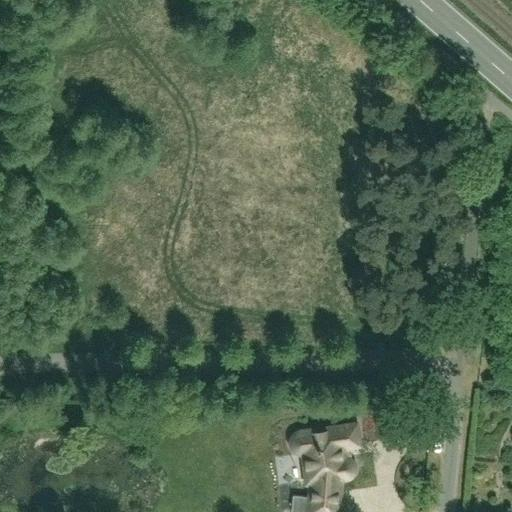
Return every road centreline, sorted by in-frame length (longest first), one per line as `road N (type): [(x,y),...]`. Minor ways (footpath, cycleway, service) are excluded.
road 1 (residential): [(454,394),(423,366),(393,358),(68,364),(0,374)]
road 2 (residential): [(454,394),(462,247)]
road 3 (primary): [(415,0),(511,84)]
